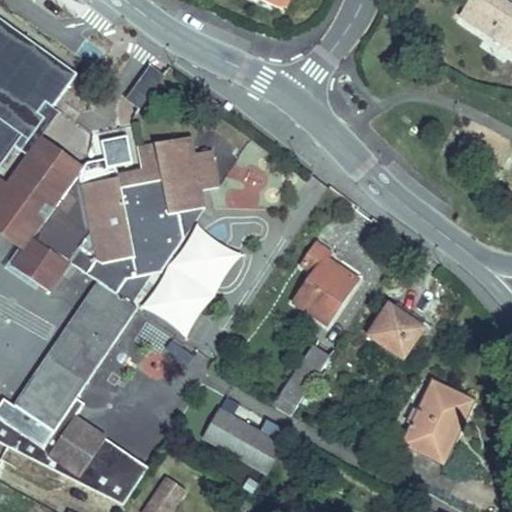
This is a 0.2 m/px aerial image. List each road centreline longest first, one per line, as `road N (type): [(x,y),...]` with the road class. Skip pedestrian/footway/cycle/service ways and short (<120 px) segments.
road 1 (tertiary): [(474,260),(400,203),(296,100)]
road 2 (tertiary): [(296,100),(124,0)]
road 3 (residential): [(296,100),(363,0)]
